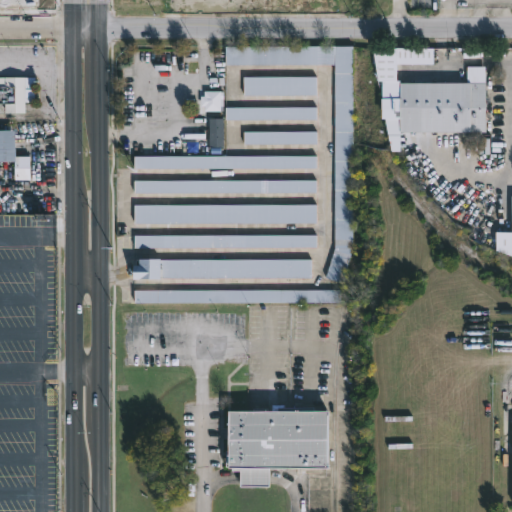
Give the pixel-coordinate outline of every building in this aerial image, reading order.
[(334,283),(353,283),(353,48),(225,47),(225,66),(334,66),(334,283)] [(381,69),(407,69),(407,50),(381,50),(381,69)] [(24,81),(24,86),(34,86),(34,101),(24,101),(24,112),(5,112),(5,103),(0,103),(0,86),(4,86),(4,76),(24,76),(24,81)] [(243,78),(243,96),(316,96),(316,78),(243,78)] [(398,131),(395,131),(395,81),(482,81),(482,131),(398,131)] [(221,99),(221,110),(205,110),(205,105),(200,106),(201,95),(205,95),(205,90),(221,90),(221,99)] [(317,108),(226,108),(226,121),(317,121),(317,108)] [(216,146),(209,146),(209,117),(223,117),(223,146),(216,146)] [(0,130),(13,130),(13,157),(28,157),(28,180),(13,180),(13,161),(0,161),(0,130)] [(244,145),(316,146),(316,133),(244,132),(244,145)] [(134,158),(134,170),(316,170),(316,158),(134,158)] [(316,195),(316,183),(134,182),(134,194),(316,195)] [(316,207),(135,207),(135,224),(316,224),(316,207)] [(135,237),(135,250),(316,249),(316,237),(135,237)] [(311,279),(311,261),(133,262),(133,279),(311,279)] [(341,304),(341,291),(135,292),(135,305),(341,304)] [(278,397),(278,364),(264,364),(264,397),(278,397)] [(267,467),(267,486),(238,486),(238,471),(230,471),(230,468),(224,467),(224,411),(327,411),(327,467),(267,467)]
